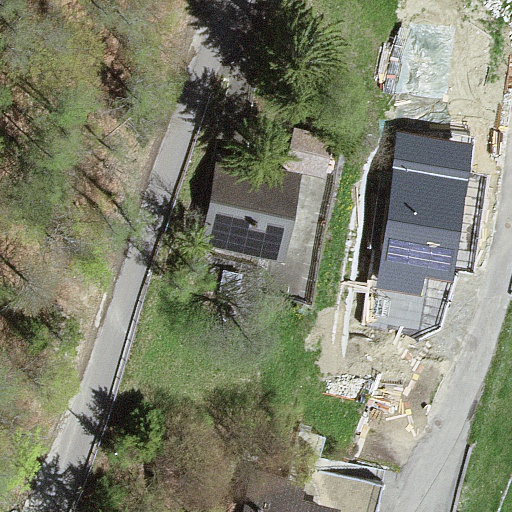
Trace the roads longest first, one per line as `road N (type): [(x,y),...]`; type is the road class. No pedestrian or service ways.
road 1 (unclassified): [(231,0),(45,511)]
road 2 (residential): [(511,231),(470,363),(400,511)]
